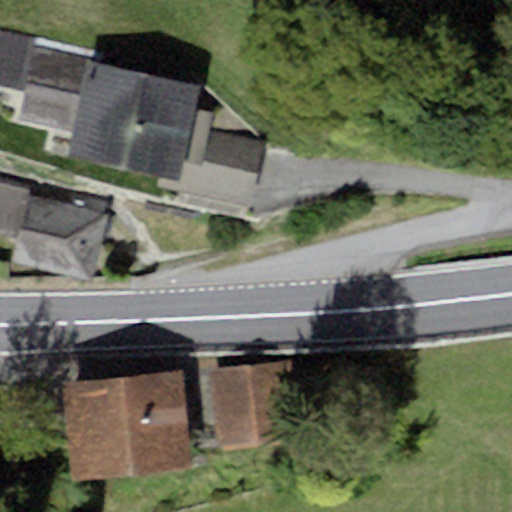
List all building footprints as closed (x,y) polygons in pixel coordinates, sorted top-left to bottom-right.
[(0,86),(26,93),(35,49),(37,40),(0,32),(0,86)] [(199,81),(35,49),(26,93),(21,119),(73,130),(68,158),(159,176),(180,180),(194,110),(199,81)] [(211,114),(194,110),(180,180),(159,176),(157,189),(249,208),(263,144),(207,132),(211,114)] [(109,214),(40,199),(42,192),(0,182),(0,233),(17,238),(11,264),(93,283),(109,214)] [(298,366),(189,375),(196,445),(303,437),(298,366)] [(189,375),(66,386),(74,480),(198,469),(196,445),(189,375)]
